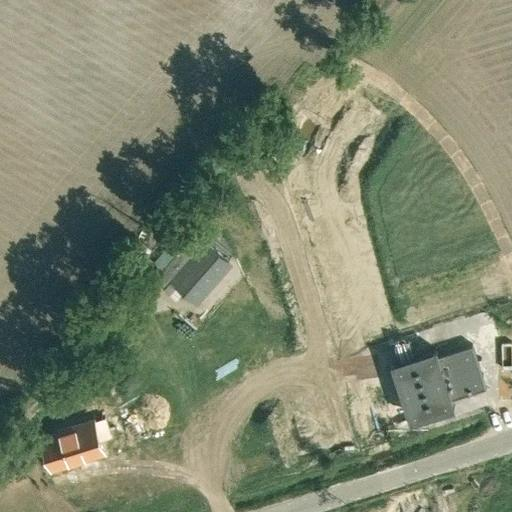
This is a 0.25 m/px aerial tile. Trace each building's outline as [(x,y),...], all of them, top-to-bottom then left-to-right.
[(154,263),(162,269),(182,247),(174,240),(154,263)] [(172,281),(195,300),(229,261),(207,242),(172,281)] [(182,248),(163,270),(160,273),(168,281),(191,255),(182,248)] [(408,279),(419,276),(414,256),(403,259),(408,279)] [(436,348),(393,362),(411,419),(454,405),(452,398),(487,387),(473,344),(438,355),(436,348)] [(91,416),(40,432),(50,465),(102,448),(98,435),(109,432),(103,414),(92,417),(91,416)]
